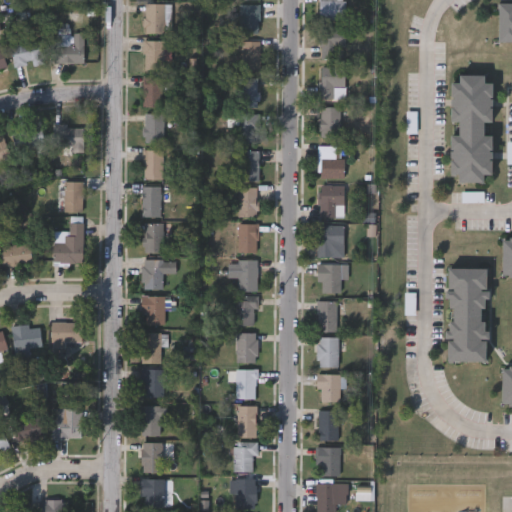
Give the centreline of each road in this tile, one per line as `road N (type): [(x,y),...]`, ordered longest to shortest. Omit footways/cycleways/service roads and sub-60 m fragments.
road 1 (residential): [(116,0),(112,511)]
road 2 (residential): [(291,0),(288,511)]
